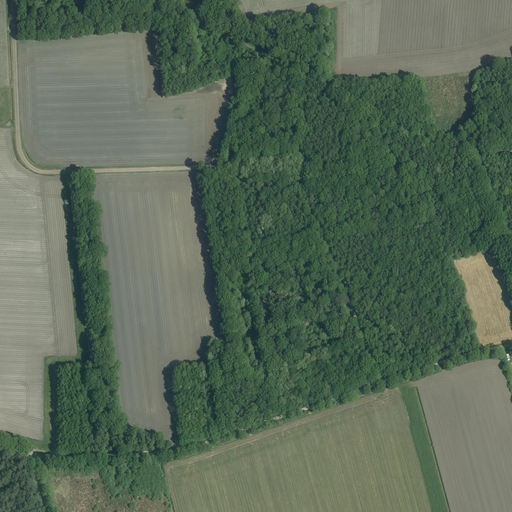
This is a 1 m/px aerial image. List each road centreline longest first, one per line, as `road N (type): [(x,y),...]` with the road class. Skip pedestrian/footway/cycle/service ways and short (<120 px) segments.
road 1 (unclassified): [(303,151),(210,166),(32,168),(17,139),(12,0)]
road 2 (track): [(32,455),(179,450),(382,381)]
road 3 (track): [(382,381),(305,186),(304,75)]
road 4 (track): [(304,75),(433,146),(511,150)]
road 5 (track): [(161,0),(304,75)]
road 6 (track): [(382,381),(511,345)]
